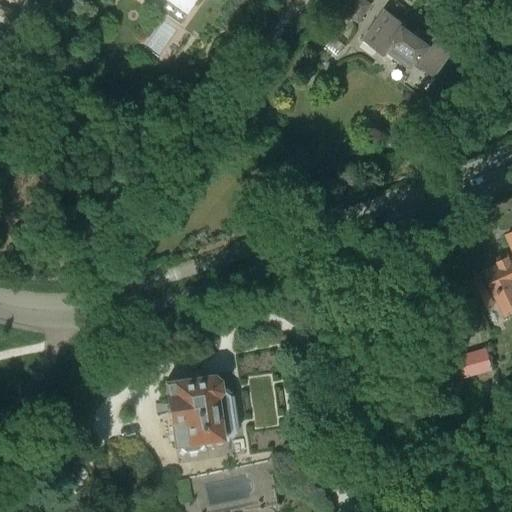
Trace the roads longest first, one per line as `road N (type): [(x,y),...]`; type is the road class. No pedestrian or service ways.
road 1 (unclassified): [(511,153),(83,314)]
road 2 (unclassified): [(83,314),(162,303),(511,183)]
road 3 (unclassified): [(303,0),(83,314)]
